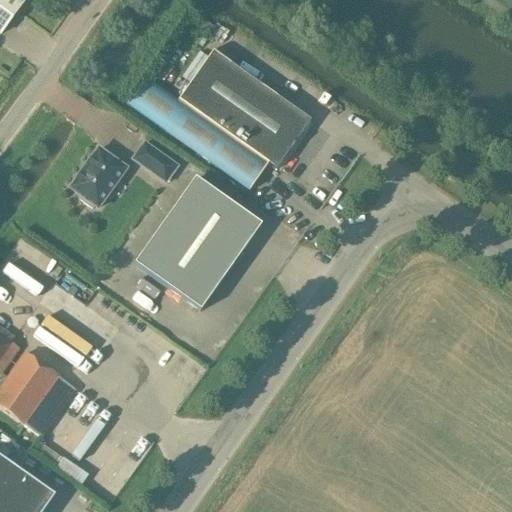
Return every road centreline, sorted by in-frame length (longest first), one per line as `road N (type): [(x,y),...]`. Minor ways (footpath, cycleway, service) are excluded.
road 1 (unclassified): [(180,511),(378,234),(404,219),(432,217),(511,263)]
road 2 (unclassified): [(0,137),(99,0)]
